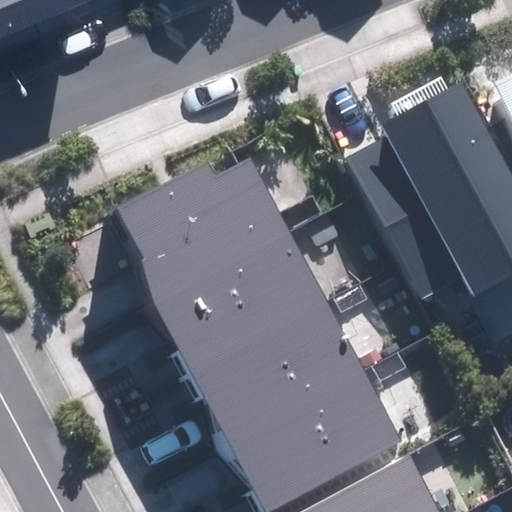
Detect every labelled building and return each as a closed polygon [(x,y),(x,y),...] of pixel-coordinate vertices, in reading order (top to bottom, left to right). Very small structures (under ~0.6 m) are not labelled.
[(0,0),(0,14),(33,0),(0,0)] [(511,71),(494,80),(511,118),(511,71)] [(346,157),(424,300),(463,279),(472,295),(511,273),(511,172),(463,82),(381,126),(386,135),(346,157)] [(154,302),(269,511),(402,441),(251,159),(217,177),(209,161),(121,211),(148,258),(143,261),(154,302)] [(438,511),(408,455),(300,511),(438,511)]
